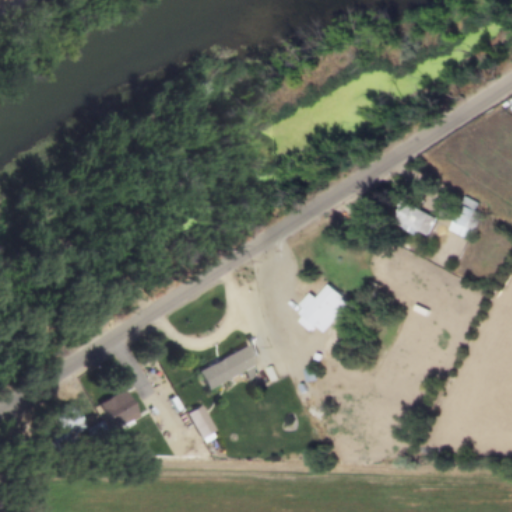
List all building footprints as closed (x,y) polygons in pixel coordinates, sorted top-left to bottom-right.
[(484,205),(464,196),(449,231),(469,240),(484,205)] [(396,224),(427,239),(437,219),(406,203),(396,224)] [(312,292),(318,297),(329,284),(350,303),(325,335),(316,328),(311,334),(299,322),(306,313),(299,306),(312,292)] [(195,373),(205,392),(241,374),(246,382),(259,376),(253,366),(255,364),(245,346),(195,373)] [(122,391),(97,406),(114,431),(137,418),(122,391)] [(160,403),(146,411),(169,446),(182,438),(160,403)] [(184,415),(199,407),(212,432),(198,440),(184,415)] [(54,449),(70,443),(67,436),(83,430),(77,414),(55,422),(59,433),(49,436),(54,449)]
